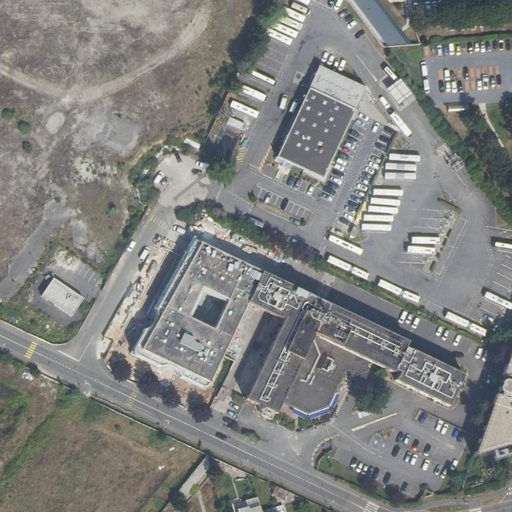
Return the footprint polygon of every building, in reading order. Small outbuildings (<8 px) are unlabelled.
[(296,116),(277,158),(285,161),(293,165),(323,179),(342,137),(355,110),(365,88),(319,66),(309,89),(296,116)] [(384,89),(397,80),(391,71),(378,81),(384,89)] [(290,297),(294,290),(199,247),(139,356),(203,385),(246,306),(278,320),(286,304),(293,307),(290,297)] [(40,298),(73,316),(83,296),(50,279),(40,298)] [(310,295),(306,303),(301,293),(294,290),(290,297),(293,307),(286,304),(278,320),(239,397),(265,410),(271,399),(283,403),(286,410),(290,409),(292,413),(298,412),(312,419),(319,404),(324,403),(324,399),(328,397),(326,391),(336,370),(342,369),(346,368),(352,373),(355,372),(361,361),(370,360),(389,369),(391,365),(398,351),(404,339),(310,295)] [(511,333),(506,352),(474,452),(510,443),(509,438),(510,433),(511,428),(511,424),(511,333)] [(398,351),(391,365),(396,367),(400,358),(398,351)] [(346,368),(342,369),(346,377),(352,379),(356,379),(365,372),(363,367),(361,361),(355,372),(352,373),(346,368)] [(85,408),(94,412),(96,407),(87,403),(85,408)] [(209,467),(207,460),(206,455),(177,491),(180,503),(209,467)] [(225,464),(213,459),(210,466),(219,470),(219,469),(222,471),(225,464)] [(287,492),(275,486),(271,494),(283,500),(287,492)] [(258,506),(255,498),(244,501),(246,507),(247,509),(258,506)] [(234,510),(245,506),(243,499),(232,503),(234,510)]
